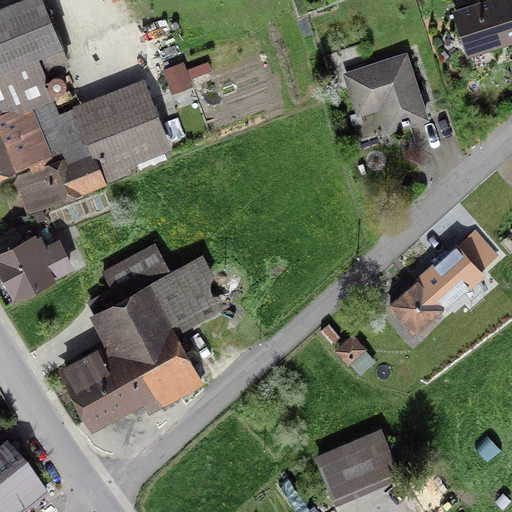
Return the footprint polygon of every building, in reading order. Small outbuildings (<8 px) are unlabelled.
[(46,149),(28,104),(18,79),(64,61),(39,0),(30,0),(0,12),(0,167),(32,154),(46,149)] [(511,44),(511,8),(509,0),(490,0),(456,11),(471,57),(511,44)] [(436,119),(412,58),(349,77),(372,147),(436,119)] [(46,149),(32,154),(40,174),(21,181),(32,208),(177,150),(149,82),(58,119),(49,96),(28,104),(46,149)] [(48,232),(0,255),(0,262),(16,296),(67,271),(48,232)] [(490,271),(459,241),(389,311),(419,343),(490,271)] [(107,347),(59,372),(95,438),(207,387),(175,333),(221,306),(206,258),(173,271),(159,248),(110,273),(123,295),(90,317),(107,347)] [(231,313),(230,317),(234,322),(240,323),(245,318),(243,311),(237,308),(233,310),(231,313)] [(354,339),(338,351),(347,363),(363,351),(354,339)] [(382,429),(318,457),(341,503),(405,476),(382,429)] [(0,511),(34,511),(52,499),(7,437),(0,442),(0,511)]
